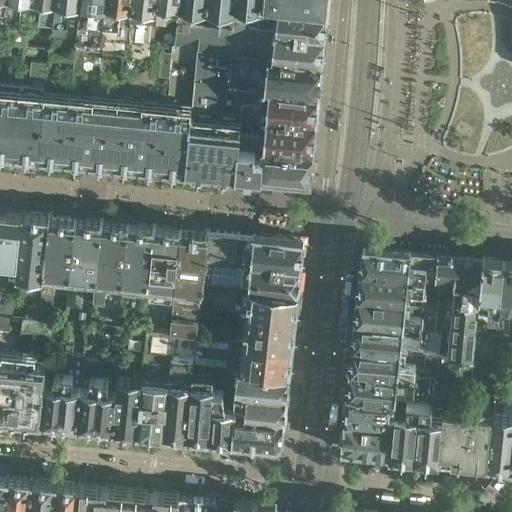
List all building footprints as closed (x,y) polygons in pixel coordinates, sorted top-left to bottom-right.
[(7,0),(7,9),(21,10),(21,0),(7,0)] [(51,48),(53,32),(55,0),(31,0),(28,30),(27,45),(49,47),(51,48)] [(80,0),(81,0),(55,0),(53,32),(67,33),(70,0),(80,0)] [(130,25),(132,0),(81,0),(76,45),(131,50),(130,25)] [(151,53),(156,1),(155,0),(132,0),(130,25),(131,50),(132,60),(151,53)] [(180,8),(181,0),(155,0),(156,1),(171,2),(170,9),(179,8),(180,8)] [(207,8),(208,0),(181,0),(180,8),(179,8),(178,23),(187,24),(188,21),(192,21),(193,6),(207,8)] [(231,22),(233,0),(208,0),(207,8),(221,9),(219,25),(223,26),(231,22)] [(261,11),(262,3),(262,0),(233,0),(231,22),(247,16),(248,6),(257,7),(256,13),(261,11)] [(328,10),(328,0),(262,0),(262,3),(279,5),(328,10)] [(325,35),(328,10),(279,5),(276,30),(325,35)] [(15,29),(16,18),(6,17),(5,28),(15,29)] [(241,53),(243,28),(231,26),(228,52),(241,53)] [(265,37),(266,28),(253,27),(252,36),(265,37)] [(28,30),(15,29),(5,28),(3,43),(27,45),(28,30)] [(323,61),(325,35),(276,30),(274,56),(323,61)] [(186,167),(187,167),(192,107),(195,80),(198,49),(199,49),(200,34),(173,45),(171,61),(147,59),(143,106),(137,162),(186,167)] [(228,52),(199,49),(198,49),(195,80),(319,92),(323,61),(274,56),(241,53),(228,52)] [(317,119),(319,92),(195,80),(192,107),(242,112),(261,114),(317,119)] [(0,148),(14,150),(20,93),(0,91),(0,148)] [(39,152),(44,96),(20,93),(14,150),(39,152)] [(63,155),(69,98),(44,96),(39,152),(63,155)] [(88,157),(93,101),(69,98),(63,155),(88,157)] [(113,160),(118,103),(93,101),(88,157),(113,160)] [(137,162),(143,106),(118,103),(113,160),(137,162)] [(239,143),(242,120),(242,112),(192,107),(187,167),(237,172),(239,143)] [(313,151),(317,119),(261,114),(261,122),(242,120),(239,143),(263,146),(313,151)] [(260,174),(263,146),(239,143),(237,172),(260,174)] [(310,179),(313,151),(263,146),(260,174),(310,179)] [(456,208),(457,188),(409,185),(408,205),(456,208)] [(0,268),(17,270),(22,211),(0,208),(0,268)] [(44,273),(49,213),(22,211),(17,270),(44,273)] [(70,275),(76,216),(49,213),(44,273),(70,275)] [(94,300),(102,218),(76,216),(70,275),(68,293),(78,294),(80,276),(88,277),(85,282),(83,299),(94,300)] [(122,280),(128,221),(102,218),(94,300),(105,301),(107,284),(105,278),(122,280)] [(149,283),(154,224),(128,221),(122,280),(149,283)] [(175,285),(181,226),(154,224),(149,283),(147,301),(159,302),(160,289),(158,284),(175,285)] [(204,266),(205,255),(208,229),(181,226),(175,285),(174,299),(184,300),(182,316),(172,315),(171,330),(197,332),(197,334),(204,335),(207,307),(200,307),(204,270),(204,266)] [(301,264),(303,242),(304,238),(238,231),(208,229),(205,255),(301,264)] [(426,277),(427,259),(436,260),(437,252),(371,245),(369,245),(369,244),(368,244),(367,245),(364,248),(363,248),(363,249),(361,270),(426,277)] [(473,354),(479,296),(483,256),(473,255),(437,252),(436,260),(435,277),(440,278),(440,279),(453,280),(453,282),(462,283),(461,298),(454,298),(451,329),(448,352),(473,354)] [(298,288),(301,264),(205,255),(204,266),(251,270),(247,273),(246,280),(249,284),(298,288)] [(498,321),(498,316),(504,259),(485,257),(485,256),(483,256),(479,296),(490,297),(488,314),(489,315),(489,321),(498,321)] [(511,299),(511,259),(504,259),(498,316),(509,317),(511,300),(511,299)] [(423,301),(426,277),(361,270),(358,294),(423,301)] [(293,343),(298,288),(249,284),(244,338),(293,343)] [(420,326),(423,301),(358,294),(356,319),(420,326)] [(0,413),(42,418),(45,380),(46,371),(51,320),(0,315),(0,413)] [(419,339),(420,326),(356,319),(353,342),(400,347),(400,341),(401,337),(419,339)] [(123,333),(123,325),(106,323),(105,331),(123,333)] [(187,433),(192,379),(194,361),(194,358),(172,356),(173,350),(195,353),(197,334),(197,332),(171,330),(147,327),(142,374),(137,428),(187,433)] [(448,352),(451,329),(430,327),(429,337),(440,338),(438,351),(448,352)] [(217,363),(220,336),(204,335),(197,334),(195,353),(194,358),(194,361),(217,363)] [(293,343),(244,338),(232,337),(229,364),(290,370),(293,343)] [(448,352),(438,351),(415,349),(400,347),(353,342),(351,366),(446,377),(448,352)] [(511,378),(511,358),(498,357),(496,377),(511,378)] [(113,425),(119,372),(120,362),(102,360),(101,374),(96,423),(113,425)] [(283,437),(285,415),(235,410),(236,405),(235,397),(236,386),(288,391),(290,370),(229,364),(217,363),(216,381),(210,435),(277,442),(283,437)] [(396,399),(397,385),(414,386),(412,400),(420,401),(444,403),(446,377),(351,366),(348,393),(390,398),(396,399)] [(59,420),(63,370),(54,369),(53,381),(45,380),(42,418),(59,420)] [(77,422),(81,384),(71,383),(72,371),(63,370),(59,420),(77,422)] [(137,428),(142,374),(119,372),(113,425),(137,428)] [(210,435),(216,381),(207,380),(208,373),(199,372),(199,379),(192,379),(187,433),(210,435)] [(96,423),(101,374),(92,373),(91,385),(81,384),(77,422),(96,423)] [(285,415),(287,400),(288,391),(236,386),(235,397),(236,405),(235,410),(285,415)] [(392,452),(396,410),(389,410),(390,398),(348,393),(348,397),(342,448),(376,451),(392,452)] [(414,454),(420,401),(412,400),(405,400),(404,411),(396,410),(392,452),(414,454)] [(438,457),(444,403),(420,401),(414,454),(438,457)] [(488,462),(493,410),(479,408),(479,407),(444,403),(438,457),(488,462)] [(511,464),(511,456),(511,411),(493,410),(488,462),(511,464)] [(27,511),(31,477),(6,475),(2,511),(27,511)] [(50,511),(54,480),(31,477),(27,511),(50,511)] [(77,511),(80,482),(54,480),(50,511),(77,511)] [(127,511),(130,487),(80,482),(77,511),(127,511)] [(177,511),(180,492),(130,487),(127,511),(177,511)] [(197,511),(199,494),(180,492),(177,511),(197,511)] [(216,511),(218,496),(199,494),(197,511),(216,511)] [(275,511),(276,507),(276,501),(271,501),(270,501),(235,497),(222,496),(218,496),(216,511),(275,511)]
